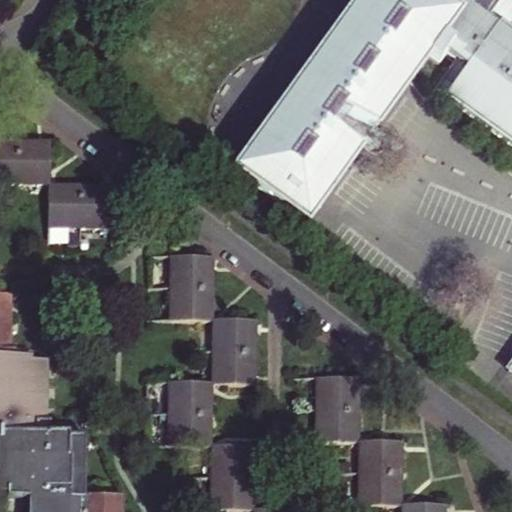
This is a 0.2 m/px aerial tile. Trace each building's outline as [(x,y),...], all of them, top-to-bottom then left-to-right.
[(456,15),(435,0),(361,0),(237,172),(306,223),(426,57),(456,15)] [(511,0),(435,0),(456,15),(426,57),(435,64),(443,53),(466,70),(447,98),(511,144),(511,0)] [(0,185),(17,186),(49,186),(50,143),(34,143),(5,143),(0,142),(0,185)] [(94,187),(80,187),(66,186),(49,186),(49,229),(112,230),(113,187),(94,187)] [(213,311),(213,291),(214,279),(214,258),(170,258),(169,322),(213,322),(213,311)] [(0,350),(10,355),(11,295),(0,294),(0,350)] [(255,367),(255,353),(255,336),(255,323),(213,322),(212,385),(255,385),(255,367)] [(10,355),(0,350),(0,495),(5,495),(5,499),(30,499),(30,510),(28,509),(28,511),(122,511),(122,503),(105,502),(105,499),(84,498),(85,438),(67,437),(67,434),(46,433),(48,360),(32,360),(32,356),(10,355)] [(359,381),(317,380),(316,411),(316,442),(359,443),(359,426),(359,394),(359,381)] [(212,433),(212,416),(212,401),(212,385),(168,385),(168,447),(212,448),(212,433)] [(359,506),(401,506),(402,492),(402,475),(402,456),(402,444),(359,443),(359,506)] [(211,511),(254,511),(254,496),(254,479),(254,464),(254,448),(212,448),(211,511)]
